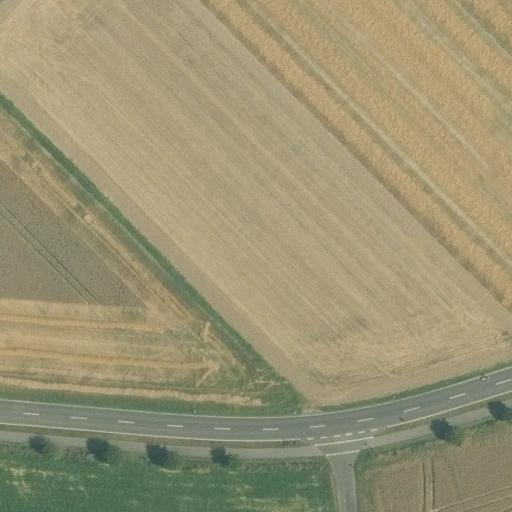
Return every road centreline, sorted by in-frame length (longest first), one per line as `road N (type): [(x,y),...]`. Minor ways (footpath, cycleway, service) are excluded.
road 1 (track): [(326,428),(0,96)]
road 2 (secondary): [(0,413),(268,431),(335,427)]
road 3 (secondary): [(335,427),(511,381)]
